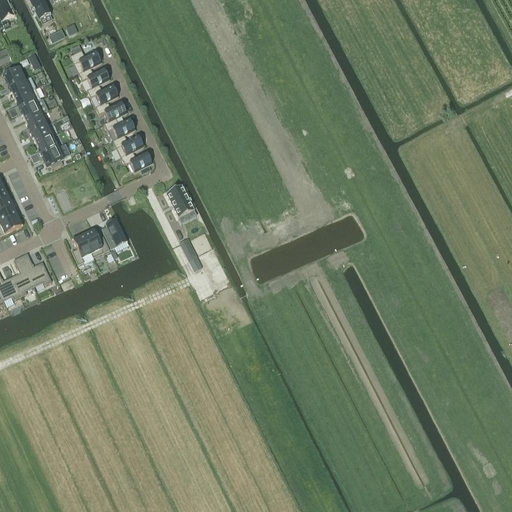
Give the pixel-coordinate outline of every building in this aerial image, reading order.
[(0,0),(0,32),(9,29),(6,22),(14,19),(12,14),(14,14),(10,6),(9,7),(5,0),(4,1),(3,0),(0,0)] [(27,0),(33,10),(31,11),(30,11),(32,16),(33,16),(35,15),(39,23),(39,22),(49,17),(50,17),(40,0),(27,0)] [(73,27),(65,30),(69,38),(76,34),(73,27)] [(52,47),(64,40),(61,33),(48,40),(52,47)] [(73,57),(81,54),(78,48),(71,52),(73,57)] [(73,57),(69,60),(78,78),(90,71),(100,66),(95,56),(85,61),(81,54),(73,57)] [(7,56),(0,59),(0,68),(10,63),(7,56)] [(34,56),(27,59),(34,74),(41,71),(34,56)] [(25,82),(19,70),(16,71),(15,68),(4,73),(6,76),(3,78),(6,86),(3,88),(5,91),(25,82)] [(93,78),(90,71),(78,78),(82,84),(86,82),(91,91),(86,94),(98,88),(109,83),(103,73),(93,78)] [(30,93),(25,82),(5,91),(7,95),(10,94),(14,101),(30,93)] [(101,94),(98,88),(86,94),(90,100),(90,101),(91,100),(94,99),(95,100),(99,108),(95,110),(95,111),(107,105),(117,100),(112,89),(101,94)] [(35,91),(30,93),(14,101),(17,109),(14,110),(16,114),(36,105),(40,103),(35,91)] [(25,124),(41,115),(36,105),(16,114),(18,118),(21,116),(25,124)] [(110,111),(107,105),(95,111),(98,118),(103,116),(108,125),(103,127),(103,128),(115,122),(126,117),(120,106),(110,111)] [(46,127),(41,115),(25,124),(28,131),(25,133),(27,137),(46,127)] [(59,123),(63,131),(68,129),(64,120),(59,123)] [(118,128),(115,122),(103,128),(112,145),(124,139),(134,133),(129,123),(118,128)] [(52,138),(46,127),(27,137),(29,141),(32,139),(35,146),(52,138)] [(57,150),(52,138),(35,146),(39,154),(36,156),(38,159),(57,150)] [(127,145),(124,139),(112,145),(120,161),(132,155),(143,150),(137,140),(127,145)] [(63,162),(57,150),(38,159),(38,160),(39,163),(43,162),(47,170),(50,168),(52,172),(62,167),(60,163),(63,162)] [(135,162),(132,155),(120,161),(124,169),(129,166),(134,176),(139,173),(148,169),(151,167),(146,156),(135,162)] [(148,169),(139,173),(141,177),(150,173),(148,169)] [(180,189),(165,197),(178,222),(193,214),(180,189)] [(4,192),(0,193),(0,204),(8,201),(4,192)] [(0,216),(13,210),(8,201),(0,204),(0,216)] [(0,216),(0,227),(17,219),(13,210),(0,216)] [(0,227),(0,238),(22,229),(17,219),(0,227)] [(101,232),(110,252),(126,244),(116,222),(105,227),(106,230),(101,232)] [(92,233),(82,238),(91,256),(93,260),(108,253),(102,240),(97,243),(92,233)] [(72,255),(78,268),(83,265),(81,261),(91,256),(82,238),(72,243),(77,252),(72,255)] [(194,260),(186,243),(180,246),(188,263),(194,260)] [(26,257),(20,260),(34,290),(43,285),(44,289),(51,285),(42,266),(33,270),(26,257)] [(19,277),(11,281),(20,300),(26,297),(25,294),(34,290),(20,260),(13,264),(19,277)] [(0,280),(0,297),(3,304),(12,300),(14,303),(20,300),(11,281),(2,285),(0,280)]
